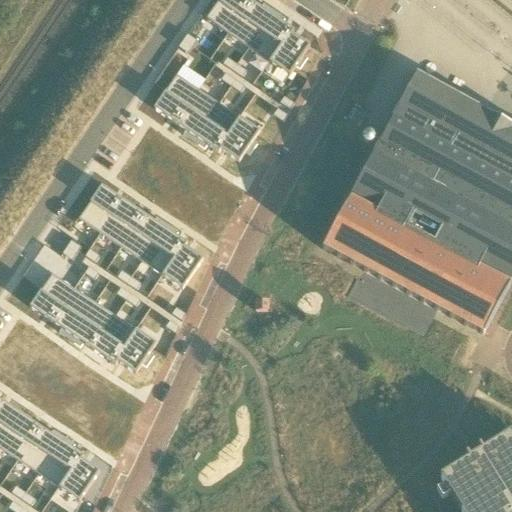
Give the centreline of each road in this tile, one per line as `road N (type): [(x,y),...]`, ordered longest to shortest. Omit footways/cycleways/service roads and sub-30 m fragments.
road 1 (residential): [(0,280),(145,63),(293,163)]
road 2 (residential): [(124,511),(293,163)]
road 3 (residential): [(293,163),(380,0)]
